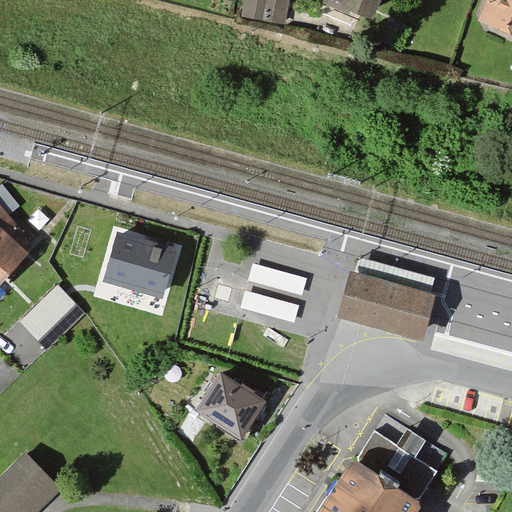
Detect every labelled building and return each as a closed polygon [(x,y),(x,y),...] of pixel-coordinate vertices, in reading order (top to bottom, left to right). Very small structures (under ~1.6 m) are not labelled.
[(287,0),(245,0),(243,16),(284,22),(287,0)] [(322,0),(323,1),(347,12),(349,7),(371,17),(378,0),(322,0)] [(511,0),(488,0),(480,19),(511,33),(511,0)] [(0,279),(35,244),(5,215),(17,202),(0,186),(0,185),(0,279)] [(174,248),(114,230),(101,274),(162,292),(174,248)] [(410,285),(432,291),(436,277),(355,256),(352,270),(393,280),(399,282),(403,283),(410,285)] [(307,278),(253,264),(248,281),(302,296),(307,278)] [(422,330),(432,291),(410,285),(403,283),(399,282),(393,280),(352,270),(341,309),(370,317),(387,322),(422,330)] [(20,315),(37,334),(78,298),(60,279),(20,315)] [(232,288),(218,284),(214,299),(229,302),(232,288)] [(471,331),(491,334),(493,326),(511,329),(511,326),(511,292),(478,287),(471,331)] [(299,306),(245,290),(240,308),(294,323),(299,306)] [(46,350),(85,313),(76,304),(37,341),(46,350)] [(196,408),(241,437),(265,399),(220,370),(196,408)] [(411,511),(420,499),(416,497),(434,469),(375,432),(358,459),(354,456),(347,467),(318,511),(411,511)] [(0,511),(35,511),(61,488),(25,450),(0,473),(0,511)]
